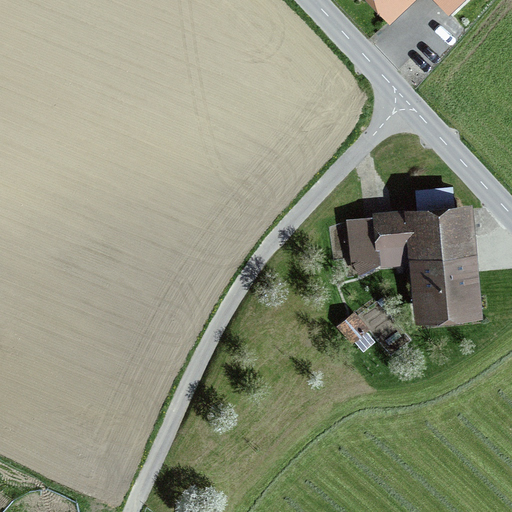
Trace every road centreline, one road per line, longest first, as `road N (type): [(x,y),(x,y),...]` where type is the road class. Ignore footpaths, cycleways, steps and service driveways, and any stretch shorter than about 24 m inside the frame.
road 1 (residential): [(401,100),(243,280),(131,511)]
road 2 (tertiary): [(511,218),(401,100)]
road 3 (tertiary): [(401,100),(307,0)]
